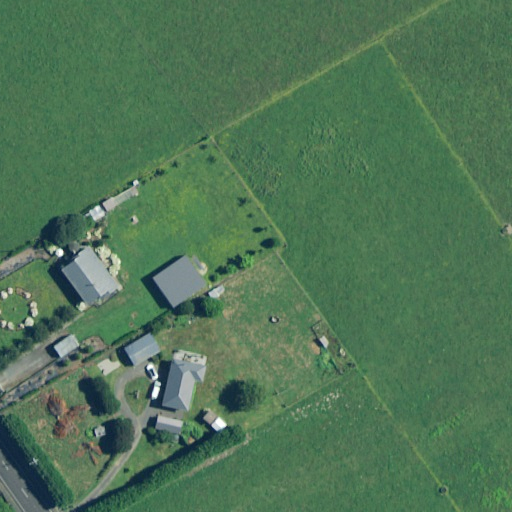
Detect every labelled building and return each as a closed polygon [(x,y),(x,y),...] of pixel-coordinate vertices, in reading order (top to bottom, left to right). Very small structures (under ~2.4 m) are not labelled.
[(98,243),(90,249),(61,269),(87,306),(92,303),(94,307),(119,290),(116,286),(108,275),(117,269),(98,243)] [(48,348),(42,333),(31,337),(38,353),(48,348)] [(161,351),(151,334),(125,349),(136,366),(161,351)] [(79,346),(72,335),(54,347),(61,358),(79,346)] [(206,366),(172,359),(162,406),(188,412),(195,380),(202,381),(206,366)] [(218,417),(210,410),(203,419),(210,425),(218,417)] [(183,423),(158,416),(155,428),(180,435),(183,423)]
